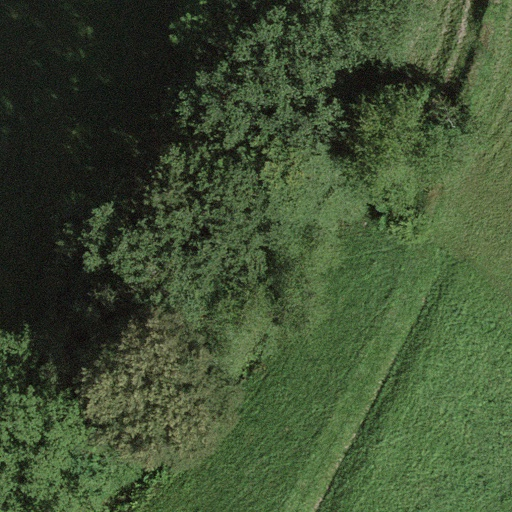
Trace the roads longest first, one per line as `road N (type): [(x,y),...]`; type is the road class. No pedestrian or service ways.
road 1 (track): [(311,511),(442,240),(511,14)]
road 2 (track): [(95,511),(208,398),(279,300)]
